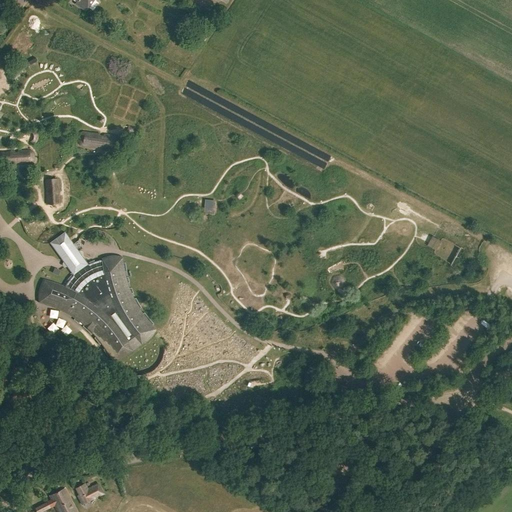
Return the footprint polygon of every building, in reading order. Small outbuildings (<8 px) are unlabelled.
[(75,5),(84,12),(92,0),(73,0),(77,2),(75,5)] [(173,0),(173,2),(188,10),(191,4),(183,0),(173,0)] [(117,137),(81,133),(79,145),(115,150),(117,137)] [(0,164),(33,162),(32,151),(0,152),(0,164)] [(46,181),(47,204),(58,204),(56,181),(46,181)] [(38,300),(39,303),(48,306),(57,309),(66,313),(74,319),(73,320),(79,324),(80,322),(83,325),(82,327),(87,331),(91,335),(92,334),(95,337),(94,338),(99,345),(101,344),(104,349),(103,350),(107,357),(109,356),(111,361),(114,361),(117,360),(120,359),(123,358),(125,356),(128,355),(130,353),(132,351),(133,347),(137,344),(141,345),(144,342),(148,339),(151,336),(153,333),(156,329),(152,325),(153,324),(148,319),(144,313),(143,314),(139,309),(141,308),(135,298),(134,299),(131,294),(133,293),(131,288),(129,289),(127,283),(129,283),(127,277),(126,278),(124,272),(126,272),(125,263),(123,263),(123,258),(117,256),(111,256),(106,257),(101,259),(102,260),(99,261),(94,262),(94,261),(89,263),(89,264),(86,266),(79,255),(75,249),(81,245),(77,240),(75,242),(73,244),(64,234),(49,244),(63,264),(71,276),(69,278),(67,280),(69,281),(65,287),(58,284),(51,282),(44,280),(42,283),(41,285),(40,288),(39,290),(39,293),(38,295),(38,298),(38,300)] [(460,265),(466,255),(460,252),(454,262),(460,265)] [(342,282),(342,281),(341,280),(339,279),(338,278),(337,279),(335,279),(334,280),(333,282),(333,283),(333,284),(334,286),(335,287),(337,287),(339,287),(340,287),(342,285),(342,283),(342,282)] [(98,482),(86,488),(84,484),(76,488),(81,497),(78,498),(82,506),(93,500),(104,494),(98,482)] [(35,508),(36,511),(42,511),(55,506),(58,511),(77,511),(65,488),(50,496),(51,499),(35,508)]
